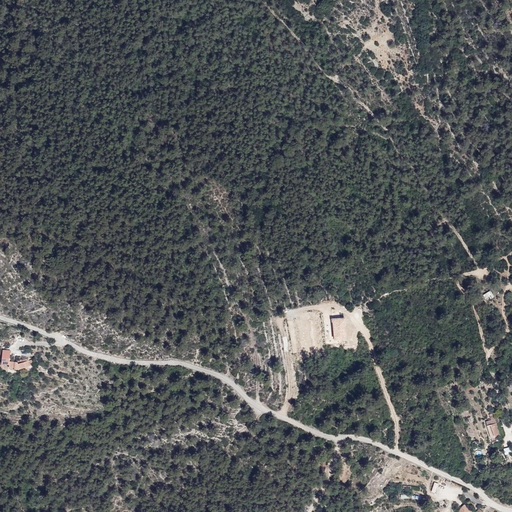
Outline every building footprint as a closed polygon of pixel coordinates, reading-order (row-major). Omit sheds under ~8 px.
[(492,291),(484,297),(487,302),(496,297),(492,291)] [(352,315),(345,315),(346,328),(356,328),(356,315),(352,315)] [(22,370),(31,367),(29,361),(20,363),(22,370)] [(476,391),(473,383),(466,386),(469,394),(476,391)] [(487,421),(487,422),(492,439),(502,436),(499,423),(501,423),(500,418),(487,421)]
